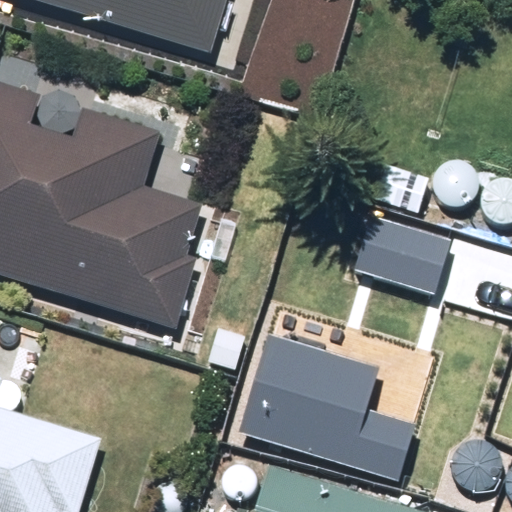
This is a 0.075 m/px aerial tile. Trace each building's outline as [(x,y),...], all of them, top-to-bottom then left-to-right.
[(0,0),(0,1),(214,63),(232,0),(0,0)] [(73,153),(31,139),(42,106),(0,92),(0,284),(176,340),(199,269),(183,264),(199,212),(141,194),(157,142),(84,118),(73,153)] [(457,176),(443,223),(474,231),(488,184),(457,176)] [(267,335),(240,427),(403,473),(417,422),(365,407),(377,366),(267,335)] [(84,511),(103,450),(0,419),(0,400),(15,350),(0,345),(0,511),(84,511)] [(244,473),(237,472),(227,477),(223,489),(226,504),(238,510),(253,507),(260,494),(255,477),(244,473)] [(258,511),(375,511),(269,478),(258,511)] [(181,488),(162,487),(152,498),(154,511),(187,511),(188,498),(181,488)]
